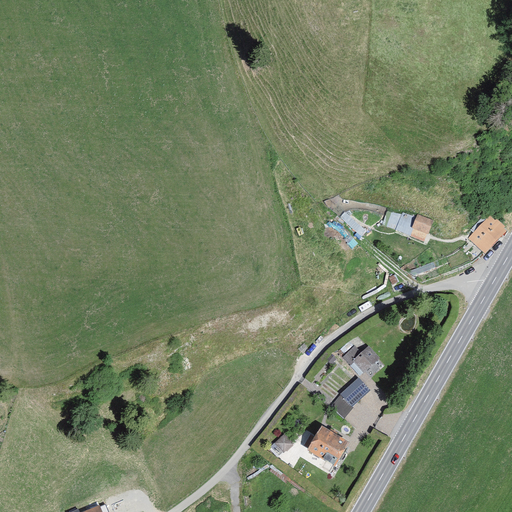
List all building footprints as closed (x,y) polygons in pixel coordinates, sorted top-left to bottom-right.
[(408,228),(425,233),(429,221),(412,215),(408,228)] [(486,217),(465,239),(482,255),(503,232),(486,217)] [(376,360),(363,347),(358,353),(353,348),(342,359),(359,376),(376,360)] [(367,393),(356,379),(344,390),(338,396),(328,410),(342,421),(351,410),(350,409),(355,402),(357,403),(367,393)] [(344,444),(317,428),(302,452),(316,461),(317,459),(330,467),(344,444)] [(285,451),(294,442),(284,433),(275,442),(285,451)]
